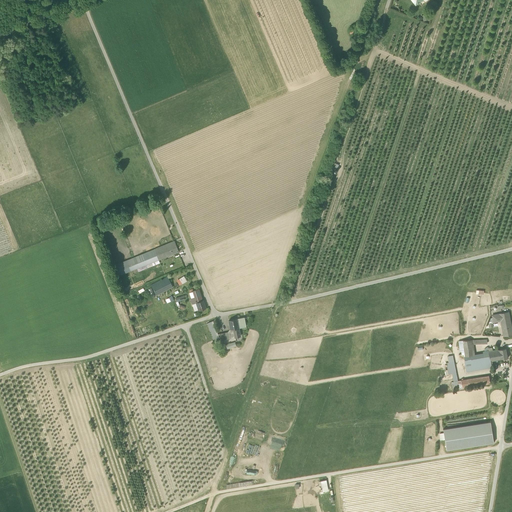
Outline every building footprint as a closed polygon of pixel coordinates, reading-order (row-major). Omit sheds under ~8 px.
[(157,249),(174,242),(174,241),(111,266),(112,267),(125,262),(129,272),(131,271),(127,261),(157,249)] [(157,249),(161,259),(178,252),(174,242),(157,249)] [(127,261),(131,271),(161,259),(157,249),(127,261)] [(112,267),(115,277),(129,272),(125,262),(112,267)] [(150,285),(156,295),(173,287),(167,276),(150,285)] [(193,291),(195,297),(198,296),(200,301),(202,300),(199,289),(193,291)] [(203,300),(202,300),(200,301),(198,296),(195,297),(196,302),(198,309),(199,310),(205,308),(203,300)] [(500,321),(504,336),(511,334),(511,332),(508,312),(499,314),(492,315),(493,322),(500,321)] [(244,317),(237,319),(239,328),(245,327),(244,323),(245,323),(244,317)] [(240,336),(239,328),(237,319),(228,320),(230,329),(233,329),(235,337),(240,336)] [(207,323),(212,337),(217,334),(212,321),(213,321),(212,321),(207,323),(206,323),(206,324),(207,324),(207,323)] [(463,350),(467,372),(469,371),(492,367),(491,364),(492,364),(492,361),(490,361),(490,363),(474,366),(471,344),(473,344),(487,343),(486,339),(463,340),(459,341),(460,350),(463,350)] [(488,351),(488,350),(485,351),(483,351),(484,353),(474,355),(473,344),(471,344),(474,366),(490,363),(490,361),(488,351)] [(488,351),(490,361),(492,361),(508,358),(506,348),(488,351)] [(449,356),(450,362),(452,373),(454,381),(457,381),(452,355),(449,356)] [(488,376),(457,381),(454,381),(455,388),(462,387),(462,388),(490,384),(488,376)] [(443,429),(446,450),(494,443),(490,422),(443,429)]
